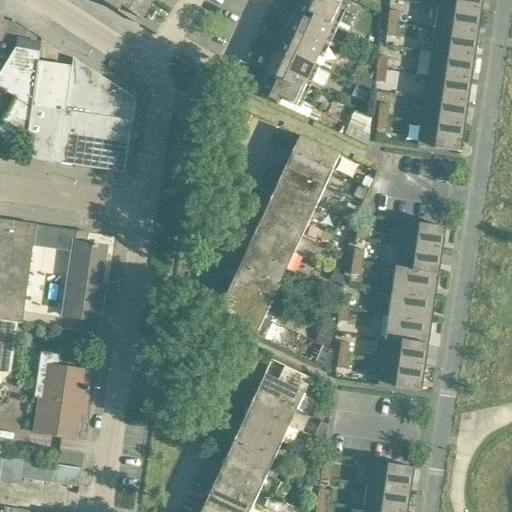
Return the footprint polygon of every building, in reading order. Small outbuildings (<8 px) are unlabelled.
[(98,0),(118,12),(122,7),(141,20),(154,0),(153,0),(98,0)] [(344,7),(328,0),(322,0),(321,3),(314,0),(297,0),(290,15),(312,25),(315,19),(334,28),(344,7)] [(438,0),(438,6),(482,13),(483,0),(438,0)] [(438,6),(434,30),(478,36),(482,13),(438,6)] [(389,13),(388,24),(398,25),(399,12),(389,11),(389,13)] [(290,15),(281,35),(303,44),(306,39),(325,48),(334,28),(315,19),(312,25),(290,15)] [(388,24),(386,37),(396,38),(398,25),(388,24)] [(434,30),(431,53),(475,59),(478,36),(434,30)] [(303,44),(281,35),(272,54),(294,64),(297,58),(316,67),(325,48),(306,39),(303,44)] [(32,107),(38,62),(40,53),(16,48),(0,73),(0,87),(32,108),(32,107)] [(431,53),(428,76),(471,83),(475,59),(431,53)] [(272,54),(263,74),(285,84),(288,78),(307,87),(316,67),(297,58),(294,64),(272,54)] [(378,57),(377,69),(387,71),(388,58),(378,57)] [(38,62),(32,108),(24,159),(125,174),(136,99),(73,59),(72,67),(38,62)] [(377,69),(375,82),(385,83),(387,71),(377,69)] [(304,108),(299,105),(307,87),(288,78),(285,84),(263,74),(254,93),(277,104),(279,99),(303,109),(304,108)] [(428,76),(424,100),(468,106),(471,83),(428,76)] [(424,100),(421,123),(464,129),(468,106),(424,100)] [(379,104),(378,117),(388,118),(389,105),(379,104)] [(378,117),(376,130),(386,131),(388,118),(378,117)] [(421,123),(417,146),(461,153),(464,129),(421,123)] [(290,140),(285,150),(292,154),(292,153),(332,172),(340,155),(300,137),(297,143),(290,140)] [(325,188),(332,172),(292,153),(292,154),(285,170),(325,188)] [(285,170),(277,185),(317,204),(325,188),(285,170)] [(365,176),(361,185),(368,188),(372,180),(365,176)] [(277,185),(270,201),(310,220),(317,204),(277,185)] [(368,190),(359,186),(353,197),(363,201),(368,190)] [(270,201),(262,218),(302,237),(310,220),(270,201)] [(295,253),(302,237),(262,218),(255,235),(295,253)] [(0,220),(0,321),(19,324),(22,325),(33,246),(36,226),(36,225),(0,220)] [(402,222),(398,245),(442,252),(446,228),(402,222)] [(357,229),(355,239),(368,241),(370,231),(357,229)] [(87,245),(89,233),(76,231),(76,232),(63,317),(99,322),(103,295),(96,294),(97,286),(100,287),(106,248),(97,246),(93,245),(93,246),(87,245)] [(255,235),(247,250),(287,269),(295,253),(255,235)] [(398,245),(395,269),(439,275),(442,252),(398,245)] [(354,249),(352,262),(362,263),(364,251),(354,249)] [(247,250),(239,267),(280,286),(287,269),(247,250)] [(352,262),(350,275),(360,276),(362,263),(352,262)] [(272,302),(280,286),(239,267),(232,283),(272,302)] [(395,269),(392,292),(435,298),(439,275),(395,269)] [(232,283),(224,300),(273,322),(273,321),(265,317),(272,302),(232,283)] [(392,292),(388,315),(432,322),(435,298),(392,292)] [(341,296),(339,309),(349,310),(351,297),(341,296)] [(224,300),(216,318),(256,336),(264,340),(273,322),(224,300)] [(339,309),(337,321),(347,323),(349,310),(339,309)] [(388,315),(385,339),(428,345),(432,322),(388,315)] [(0,321),(0,385),(11,374),(19,324),(0,321)] [(385,339),(381,362),(425,369),(428,345),(385,339)] [(340,343),(338,356),(348,357),(350,344),(340,343)] [(324,348),(317,364),(330,369),(332,351),(324,348)] [(338,356),(336,369),(346,370),(348,357),(338,356)] [(381,362),(378,385),(422,392),(425,369),(381,362)] [(36,433),(75,439),(79,413),(76,412),(77,404),(84,405),(86,392),(88,392),(89,388),(87,387),(89,372),(53,367),(47,400),(42,399),(36,433)] [(312,379),(310,379),(285,367),(284,368),(291,371),(285,384),(278,381),(265,375),(257,391),(297,410),(305,394),(301,392),(308,378),(311,380),(312,379)] [(297,410),(257,391),(250,407),(290,426),(297,410)] [(250,407),(242,424),(282,442),(290,426),(250,407)] [(317,408),(313,417),(324,422),(328,413),(317,408)] [(325,442),(327,425),(322,422),(315,437),(325,442)] [(282,442),(242,424),(235,440),(275,459),(282,442)] [(235,440),(227,456),(267,475),(275,459),(235,440)] [(267,475),(227,456),(220,472),(260,491),(267,475)] [(2,458),(0,475),(0,481),(22,485),(22,478),(25,461),(2,458)] [(25,461),(22,478),(79,487),(81,469),(25,461)] [(370,462),(367,486),(411,492),(414,469),(370,462)] [(322,466),(320,479),(330,480),(332,467),(322,466)] [(220,472),(212,490),(252,508),(260,491),(220,472)] [(280,482),(275,492),(286,497),(291,488),(280,482)] [(367,486),(363,509),(384,511),(407,511),(411,492),(367,486)] [(250,511),(252,508),(212,490),(204,506),(217,511),(250,511)] [(319,490),(317,503),(327,504),(329,491),(319,490)] [(268,496),(263,507),(274,511),(278,511),(283,503),(268,496)] [(317,503),(315,511),(325,511),(327,504),(317,503)]
